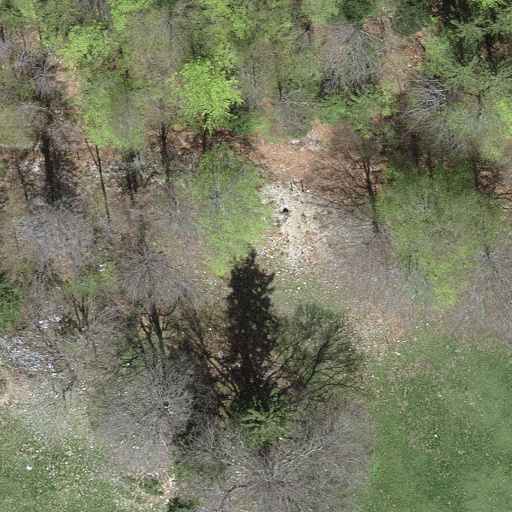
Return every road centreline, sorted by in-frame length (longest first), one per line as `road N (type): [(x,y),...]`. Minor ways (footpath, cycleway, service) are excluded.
road 1 (track): [(241,163),(511,212)]
road 2 (track): [(0,119),(241,163)]
